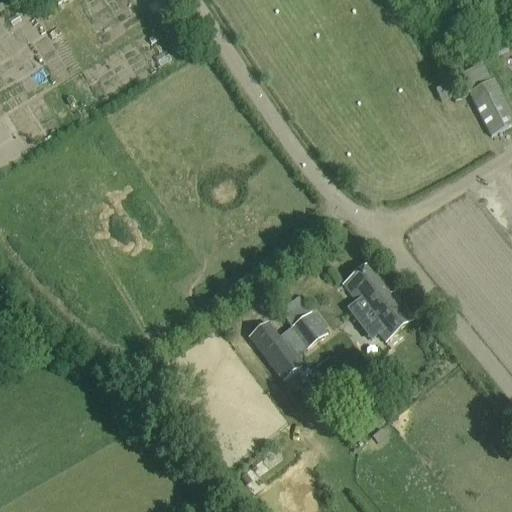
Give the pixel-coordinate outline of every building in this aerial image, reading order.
[(52,0),(58,8),(69,0),(52,0)] [(511,128),(511,118),(493,83),(467,97),(490,140),(511,128)] [(388,299),(367,270),(343,288),(356,306),(347,312),(371,344),(380,338),(385,345),(409,327),(415,323),(394,295),(388,299)] [(283,337),(298,358),(327,337),(311,316),(283,337)] [(268,329),(250,343),(282,385),(300,370),(268,329)]
